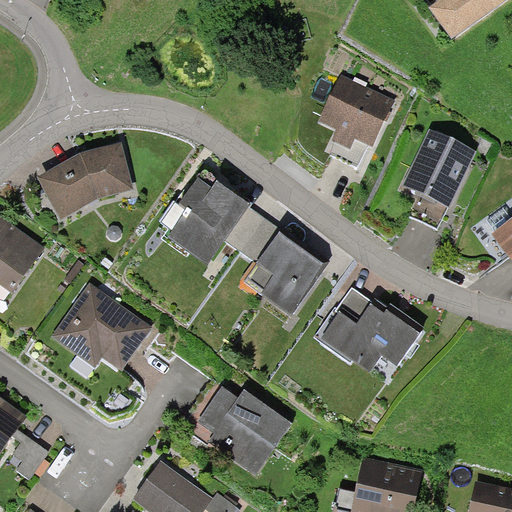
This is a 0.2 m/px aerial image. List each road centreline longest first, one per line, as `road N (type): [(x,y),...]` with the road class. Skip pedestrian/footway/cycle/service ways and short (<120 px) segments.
road 1 (residential): [(511,308),(447,293),(336,230),(206,131),(73,110)]
road 2 (residential): [(0,359),(116,455)]
road 3 (residential): [(0,2),(32,19),(65,61),(73,110)]
